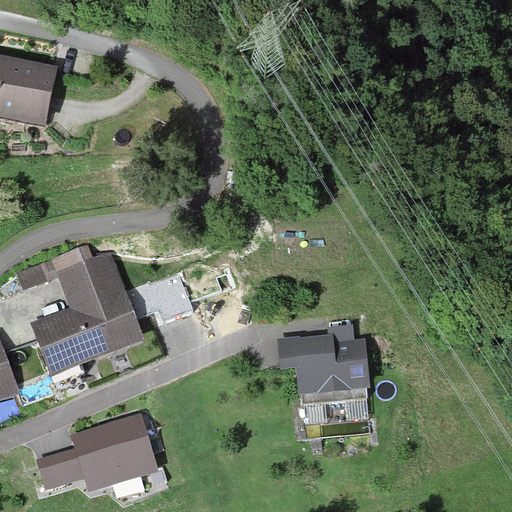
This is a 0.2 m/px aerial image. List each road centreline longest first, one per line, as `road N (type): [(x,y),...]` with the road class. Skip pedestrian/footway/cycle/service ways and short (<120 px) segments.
road 1 (residential): [(0,265),(47,234),(189,206),(208,186),(216,155),(207,113),(178,76),(102,44),(0,22)]
road 2 (residential): [(247,337),(0,439)]
